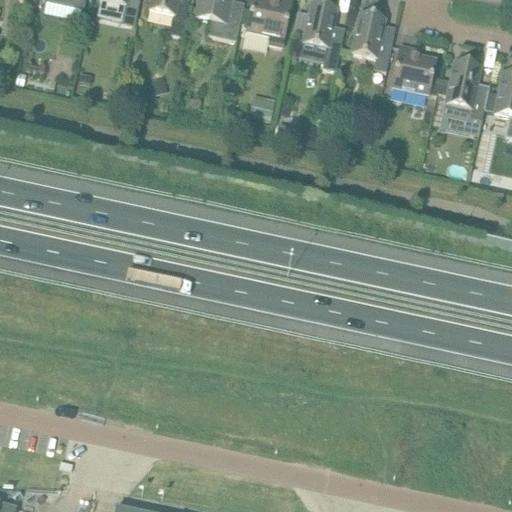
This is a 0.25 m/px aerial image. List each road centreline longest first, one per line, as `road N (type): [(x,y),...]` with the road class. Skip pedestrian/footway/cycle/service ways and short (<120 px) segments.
road 1 (motorway): [(0,242),(511,354)]
road 2 (motorway): [(511,299),(0,190)]
road 3 (residential): [(0,414),(463,511)]
